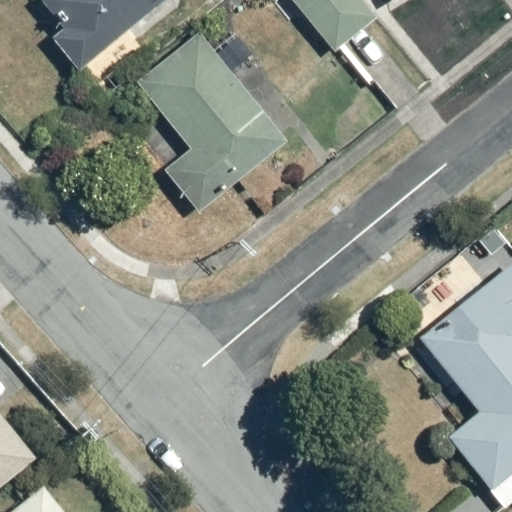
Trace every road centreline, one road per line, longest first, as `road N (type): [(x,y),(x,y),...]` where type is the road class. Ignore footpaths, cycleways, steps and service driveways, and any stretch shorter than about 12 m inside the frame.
road 1 (residential): [(158,406),(511,109)]
road 2 (residential): [(0,225),(158,406)]
road 3 (residential): [(158,406),(251,511)]
